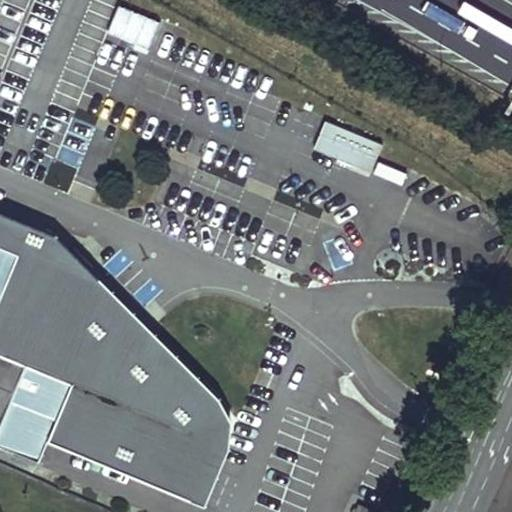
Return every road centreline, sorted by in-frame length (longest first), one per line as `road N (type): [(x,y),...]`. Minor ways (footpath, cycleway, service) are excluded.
road 1 (unknown): [(397,295),(400,198),(386,179),(149,81)]
road 2 (unknown): [(16,195),(91,0)]
road 3 (primary): [(511,373),(456,510)]
